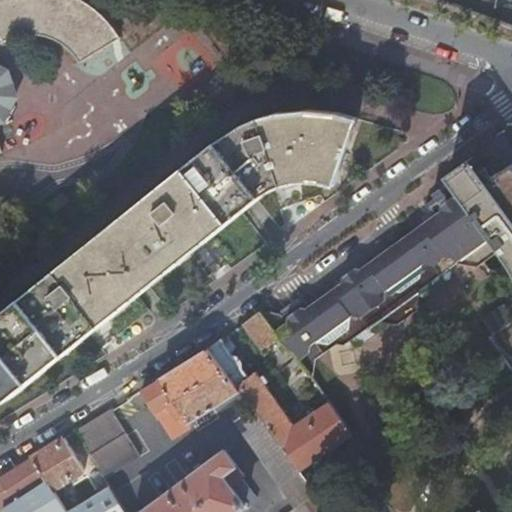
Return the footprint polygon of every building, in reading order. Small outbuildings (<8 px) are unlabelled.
[(0,0),(0,116),(4,113),(8,108),(10,102),(12,91),(11,85),(7,74),(0,65),(0,43),(9,38),(19,35),(39,35),(49,37),(67,47),(81,62),(120,40),(100,15),(82,2),(82,0),(0,0)] [(333,184),(356,121),(339,116),(313,113),(286,115),(261,121),(237,131),(215,146),(0,319),(0,403),(15,393),(59,357),(162,275),(258,198),(269,190),(281,185),(294,181),(307,180),(320,181),(333,184)] [(511,165),(494,176),(488,165),(481,170),(472,158),(446,176),(455,189),(476,218),(477,217),(496,243),(510,262),(511,266),(511,165)] [(260,312),(258,313),(289,354),(292,353),(302,367),(304,365),(307,351),(328,335),(350,339),(375,322),(376,315),(388,317),(390,317),(413,302),(415,289),(421,289),(447,271),(449,257),(454,253),(475,258),(496,243),(477,217),(476,218),(455,189),(453,199),(455,201),(434,216),(413,231),(390,248),(349,277),(312,304),(303,310),(301,309),(295,309),(284,317),(283,319),(278,319),(279,315),(268,313),(264,316),(260,312)] [(258,313),(243,324),(287,386),(306,373),(302,367),(292,353),(289,354),(258,313)] [(226,336),(208,349),(238,392),(241,390),(300,471),(351,436),(328,403),(294,426),(255,372),(248,377),(241,367),(242,363),(237,356),(232,355),(235,348),(226,336)] [(323,511),(327,509),(300,471),(241,390),(238,392),(208,349),(140,391),(155,413),(168,404),(172,410),(162,417),(174,436),(185,429),(183,426),(229,398),(240,417),(235,420),(295,510),(292,511),(323,511)] [(159,419),(162,417),(172,410),(168,404),(155,413),(159,419)] [(97,466),(105,478),(140,456),(111,409),(76,431),(97,466)] [(65,437),(32,457),(52,490),(84,470),(65,437)] [(237,511),(242,509),(244,511),(247,508),(246,506),(256,498),(240,479),(243,476),(224,450),(141,511),(237,511)] [(125,511),(110,486),(97,494),(66,511),(65,511),(52,490),(32,457),(13,469),(0,477),(0,499),(7,511),(125,511)] [(97,494),(110,486),(105,478),(97,466),(85,474),(97,494)]
